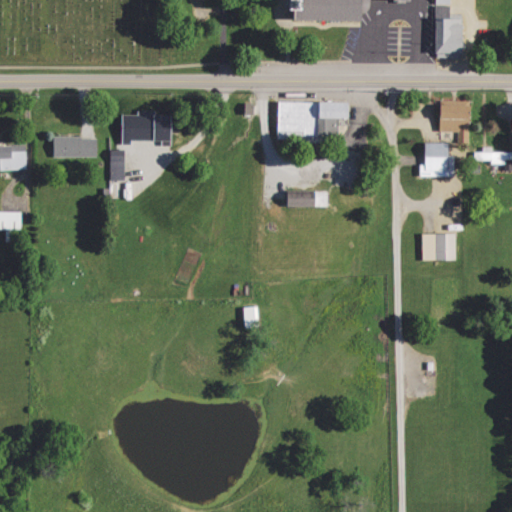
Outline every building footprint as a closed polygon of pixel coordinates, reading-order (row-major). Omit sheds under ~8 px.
[(374,0),(309,0),(310,0),(297,0),(297,12),(305,12),(305,22),(374,22),(374,0)] [(442,131),(475,132),(476,106),(443,105),(442,131)] [(127,145),(135,145),(135,141),(178,141),(178,116),(159,115),(159,111),(141,111),(141,116),(128,115),(127,145)] [(57,138),(58,158),(98,157),(98,137),(57,138)] [(423,165),(423,177),(455,177),(454,143),(429,144),(429,165),(423,165)] [(29,145),(0,146),(0,171),(30,171),(29,145)] [(511,152),(495,152),(495,149),(482,149),(481,164),(505,165),(505,172),(511,171),(511,152)] [(112,181),(128,181),(128,151),(112,151),(112,181)] [(289,208),(331,206),(331,192),(288,193),(289,208)] [(0,229),(25,231),(26,213),(0,212),(0,229)] [(426,261),(459,260),(459,234),(425,234),(426,261)] [(249,329),(264,329),(263,307),(248,308),(249,329)]
